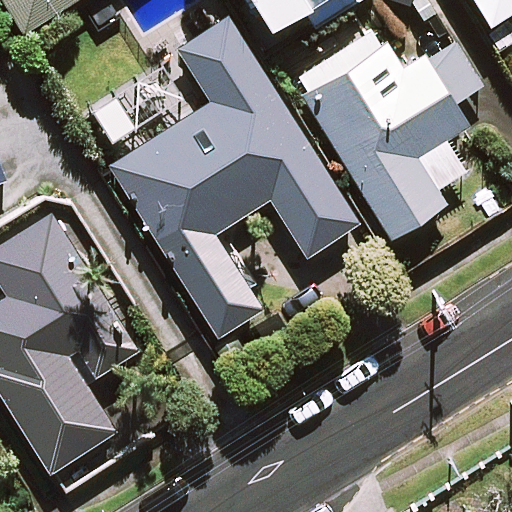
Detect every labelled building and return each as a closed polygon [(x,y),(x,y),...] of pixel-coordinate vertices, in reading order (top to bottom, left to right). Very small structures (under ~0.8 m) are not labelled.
[(4,0),(19,24),(59,0),(4,0)] [(253,0),(267,20),(297,0),(253,0)] [(511,0),(474,0),(485,18),(511,1),(511,0)] [(511,9),(481,29),(495,51),(511,39),(511,9)] [(355,219),(226,13),(175,45),(209,99),(108,162),(214,331),(257,303),(210,229),(267,194),(303,251),(355,219)] [(400,66),(376,27),(293,77),(387,231),(440,198),(431,184),(461,166),(440,132),(463,118),(450,96),(480,78),(453,34),(400,66)] [(111,310),(51,206),(0,235),(0,283),(5,292),(0,294),(0,388),(45,465),(120,421),(91,372),(115,357),(93,320),(111,310)]
